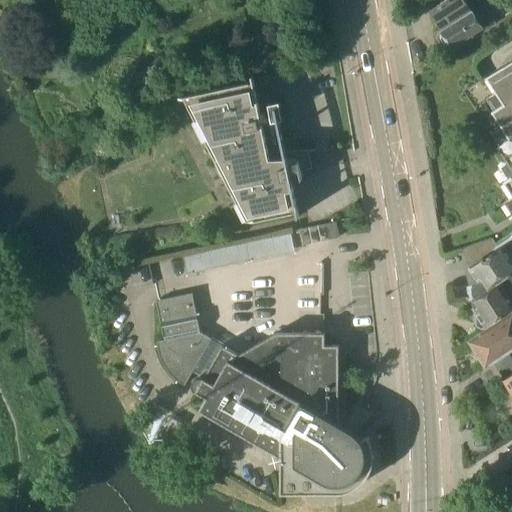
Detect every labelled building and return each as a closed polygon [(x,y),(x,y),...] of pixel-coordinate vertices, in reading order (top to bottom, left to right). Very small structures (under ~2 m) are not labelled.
[(489,10),(478,17),(467,0),(449,0),(432,12),(443,29),(439,31),(441,34),(439,38),(443,45),(448,45),(451,43),(454,47),(482,30),(483,32),(497,24),(489,10)] [(511,60),(486,77),(503,104),(492,111),(510,138),(498,146),(511,167),(511,175),(504,180),(511,192),(511,213),(510,215),(511,217),(511,216),(511,60)] [(171,101),(185,98),(247,220),(241,221),(242,223),(297,211),(298,216),(300,216),(292,180),(303,178),(300,167),(309,165),(305,150),(286,151),(276,107),(275,108),(275,109),(260,112),(253,76),(251,76),(253,81),(171,99),(171,101)] [(304,244),(322,240),(340,237),(336,222),(301,229),(304,244)] [(183,254),(187,274),(295,251),(291,232),(183,254)] [(511,239),(496,251),(494,248),(493,248),(497,245),(493,238),(463,249),(470,267),(469,268),(470,275),(476,284),(472,286),(473,293),(475,296),(473,297),(473,299),(511,273),(511,239)] [(511,273),(473,299),(474,304),(476,307),(474,308),(477,326),(482,329),(511,310),(511,300),(507,294),(511,290),(511,273)] [(180,381),(185,385),(212,339),(201,332),(193,293),(157,301),(165,340),(158,341),(159,348),(160,354),(163,360),(166,366),(170,372),(175,377),(180,381)] [(511,315),(470,342),(486,366),(511,349),(511,315)] [(339,424),(339,423),(339,345),(325,345),(325,333),(277,333),(239,354),(223,345),(204,379),(200,377),(196,378),(193,380),(192,385),(193,387),(194,389),(197,391),(207,397),(200,410),(281,457),(281,493),(297,493),(300,493),(336,493),(342,492),(347,491),(351,490),(356,488),(360,485),(363,482),(366,478),(369,474),(371,470),(373,465),(374,460),(374,455),(374,450),(373,445),(371,440),(369,436),(361,440),(359,437),(358,436),(355,434),(353,432),(339,424)] [(182,423),(173,418),(172,417),(162,435),(172,441),(182,423)]
